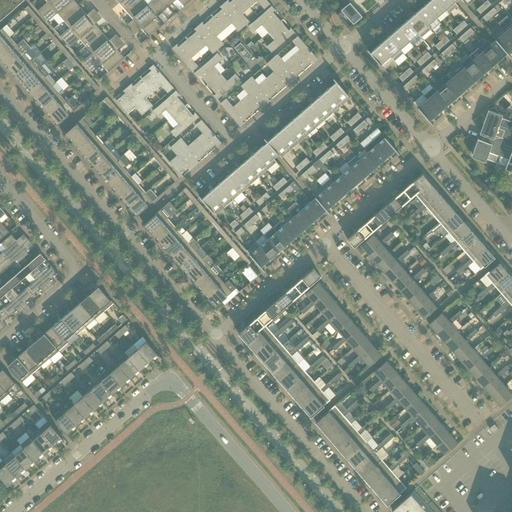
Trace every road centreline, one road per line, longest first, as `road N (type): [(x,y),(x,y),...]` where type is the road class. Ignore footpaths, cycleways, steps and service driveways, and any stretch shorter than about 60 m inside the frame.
road 1 (tertiary): [(13,511),(167,380),(284,511)]
road 2 (residential): [(0,94),(215,338)]
road 3 (residential): [(481,428),(324,244)]
road 4 (residential): [(215,338),(362,511)]
road 5 (residential): [(0,341),(77,271),(2,181)]
road 6 (residential): [(215,338),(324,244)]
road 7 (residential): [(324,244),(430,149)]
road 8 (residential): [(236,139),(342,47)]
road 9 (residential): [(430,149),(342,47)]
road 10 (residential): [(385,511),(481,428)]
